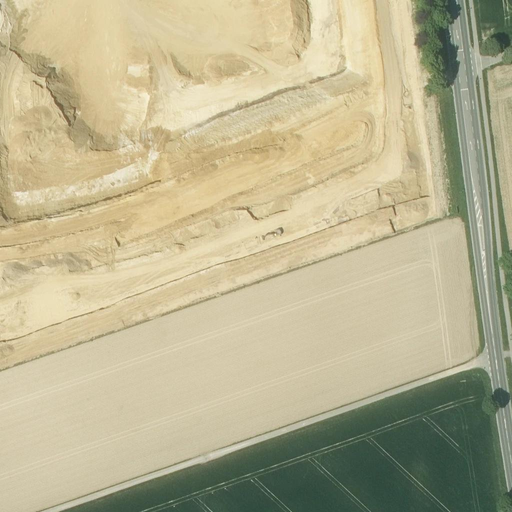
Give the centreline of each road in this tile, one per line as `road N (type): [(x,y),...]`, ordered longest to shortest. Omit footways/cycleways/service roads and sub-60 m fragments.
road 1 (unclassified): [(50,511),(496,357)]
road 2 (secondary): [(496,357),(453,0)]
